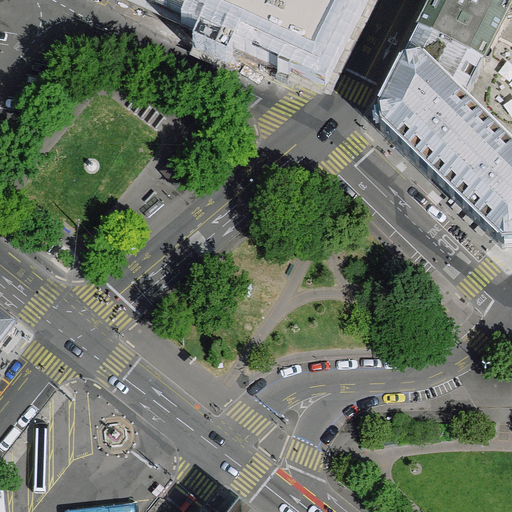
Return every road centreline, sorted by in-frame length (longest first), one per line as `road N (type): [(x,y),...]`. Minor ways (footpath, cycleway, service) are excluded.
road 1 (residential): [(321,134),(79,334)]
road 2 (residential): [(63,4),(264,94),(321,134)]
road 3 (residential): [(321,134),(511,314)]
road 4 (secondary): [(224,450),(79,334)]
road 5 (residential): [(360,384),(445,368),(511,314)]
road 6 (residential): [(224,450),(274,399),(311,386),(360,384)]
road 7 (residential): [(403,0),(356,91),(321,134)]
road 8 (residential): [(331,511),(307,474),(305,454),(322,415),(360,384)]
